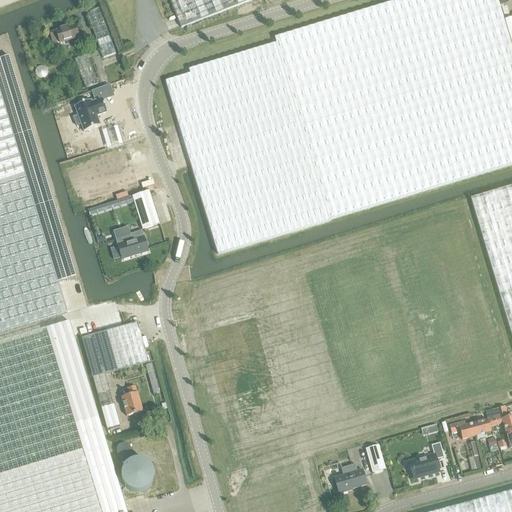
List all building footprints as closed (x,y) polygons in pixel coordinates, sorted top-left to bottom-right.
[(511,164),(511,47),(504,22),(497,0),(401,0),(273,38),(275,44),(188,71),(190,75),(166,82),(219,254),(297,230),(297,229),(382,204),(471,176),(471,177),(511,164)] [(253,0),(168,0),(180,29),(253,0)] [(506,7),(501,9),(504,19),(509,17),(506,7)] [(87,15),(104,59),(115,55),(98,9),(93,11),(87,15)] [(59,44),(79,37),(75,27),(68,29),(67,27),(59,30),(60,31),(49,35),(54,48),(58,46),(57,43),(58,42),(59,44)] [(45,59),(54,55),(52,50),(43,53),(45,59)] [(86,56),(75,60),(85,89),(97,85),(86,56)] [(0,332),(67,313),(58,284),(76,279),(9,57),(0,59),(0,332)] [(44,78),(49,70),(41,65),(35,73),(44,78)] [(89,110),(84,112),(88,121),(93,120),(95,126),(112,121),(108,111),(119,107),(114,93),(103,97),(102,95),(85,101),(89,110)] [(117,127),(101,132),(107,151),(123,147),(117,127)] [(120,159),(87,169),(91,181),(104,177),(108,188),(134,180),(130,166),(123,169),(120,159)] [(511,187),(470,200),(511,338),(511,187)] [(148,192),(132,197),(142,230),(159,225),(148,192)] [(127,228),(113,232),(117,245),(122,260),(148,252),(142,232),(130,236),(127,228)] [(0,511),(101,511),(76,423),(98,417),(70,322),(0,342),(0,511)] [(137,324),(82,339),(107,430),(119,427),(105,375),(148,363),(137,324)] [(151,365),(146,367),(154,395),(159,394),(151,365)] [(127,417),(142,412),(137,393),(136,394),(134,387),(127,389),(129,396),(121,398),(127,417)] [(502,408),(492,411),(496,426),(502,424),(505,434),(511,432),(511,416),(505,419),(502,408)] [(488,421),(472,425),(476,437),(490,432),(489,428),(496,426),(492,411),(485,413),(488,421)] [(126,511),(98,417),(76,423),(101,511),(126,511)] [(462,441),(476,437),(472,425),(465,427),(464,423),(449,427),(451,434),(459,432),(462,441)] [(435,426),(428,428),(430,434),(437,433),(435,426)] [(491,450),(497,448),(495,439),(488,441),(491,450)] [(145,455),(152,482),(168,478),(159,442),(135,447),(138,456),(145,455)] [(472,452),(468,453),(472,471),(481,469),(474,443),(466,445),(467,451),(471,450),(472,452)] [(413,480),(434,474),(439,473),(435,461),(443,458),(440,444),(431,446),(434,456),(428,457),(409,463),(413,480)] [(378,447),(366,450),(366,452),(372,474),(385,470),(379,449),(378,447)] [(341,470),(343,476),(334,478),(339,495),(349,492),(348,491),(366,486),(362,471),(357,472),(356,465),(341,470)] [(511,511),(511,491),(436,511),(511,511)]
